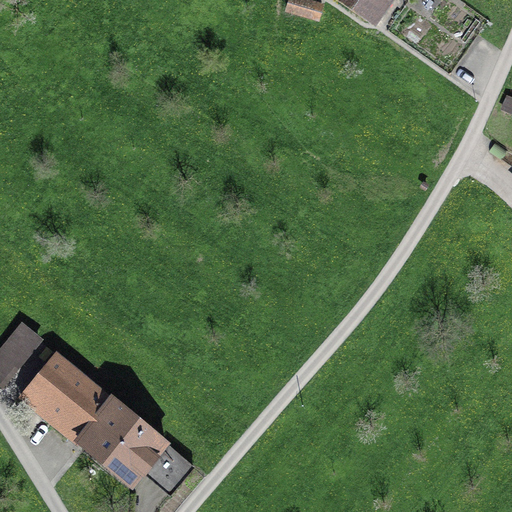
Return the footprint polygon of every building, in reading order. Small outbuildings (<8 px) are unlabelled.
[(324,7),(302,0),(290,0),(287,11),(319,21),(324,7)] [(338,0),(368,21),(382,1),(388,5),(391,0),(338,0)] [(511,108),(511,102),(507,101),(502,112),(509,115),(511,108)] [(498,199),(468,180),(425,245),(455,265),(498,199)] [(0,350),(0,383),(4,387),(44,343),(23,325),(0,350)] [(167,445),(58,356),(23,399),(79,445),(81,444),(133,486),(167,445)] [(194,470),(169,448),(148,472),(172,494),(194,470)]
